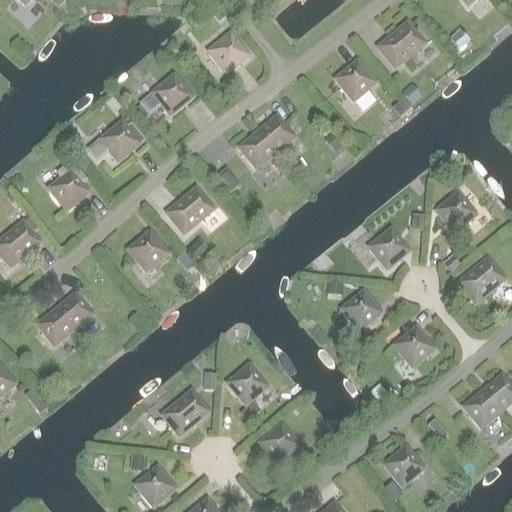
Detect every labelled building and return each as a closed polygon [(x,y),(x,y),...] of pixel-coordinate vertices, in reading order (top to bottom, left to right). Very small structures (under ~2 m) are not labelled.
[(33,0),(15,0),(25,9),(33,0)] [(58,11),(65,3),(62,0),(58,0),(53,6),(58,11)] [(461,0),(469,9),(479,0),(461,0)] [(221,10),(212,17),(218,25),(227,18),(221,10)] [(377,51),(395,72),(424,47),(407,26),(377,51)] [(459,50),(468,43),(460,32),(450,40),(459,50)] [(230,36),(207,55),(226,77),(248,59),(230,36)] [(375,86),(357,64),(334,82),(353,105),(375,86)] [(174,78),(151,97),(139,107),(140,108),(147,118),(149,119),(161,109),(170,119),(192,101),(174,78)] [(411,88),(402,95),(411,107),(421,99),(411,88)] [(400,120),(411,111),(403,102),(392,110),(400,120)] [(140,108),(135,112),(143,121),(147,118),(140,108)] [(276,119),(257,135),(275,157),(294,141),(276,119)] [(96,166),(109,155),(117,166),(140,147),(145,143),(131,125),(125,130),(121,125),(86,153),(96,166)] [(323,142),(333,155),(343,147),(333,134),(323,142)] [(256,173),(275,157),(257,135),(238,151),(256,173)] [(62,164),(69,159),(61,149),(55,154),(62,164)] [(89,196),(81,186),(85,183),(71,165),(58,176),(61,181),(48,192),(66,214),(89,196)] [(227,175),(218,182),(229,195),(237,188),(227,175)] [(165,216),(183,238),(213,213),(195,192),(165,216)] [(458,196),(435,214),(454,237),(476,218),(458,196)] [(422,233),(423,219),(412,218),(410,232),(422,233)] [(0,243),(0,259),(10,271),(40,247),(31,236),(38,230),(29,219),(22,225),(0,243)] [(390,232),(368,250),(386,273),(409,254),(390,232)] [(168,257),(149,235),(127,253),(146,276),(168,257)] [(195,263),(204,254),(195,244),(186,253),(195,263)] [(186,274),(194,267),(184,255),(176,262),(186,274)] [(450,275),(459,267),(452,258),(442,267),(450,275)] [(457,286),(475,308),(505,283),(487,262),(457,286)] [(343,286),(327,285),(326,297),(342,299),(343,286)] [(381,317),(363,295),(340,313),(359,336),(381,317)] [(55,313),(73,334),(92,318),(75,297),(55,313)] [(54,350),(73,334),(55,313),(36,328),(54,350)] [(434,353),(416,330),(393,349),(412,371),(434,353)] [(249,368),(226,386),(245,409),(267,390),(249,368)] [(0,399),(15,388),(0,369),(0,399)] [(203,393),(214,394),(216,377),(204,376),(203,393)] [(482,395),(500,416),(511,405),(511,392),(501,379),(482,395)] [(32,408),(39,402),(31,392),(24,399),(32,408)] [(161,419),(179,440),(209,416),(191,394),(161,419)] [(480,432),(500,416),(482,395),(463,410),(480,432)] [(384,416),(395,407),(386,397),(376,406),(384,416)] [(239,416),(245,424),(260,413),(254,405),(239,416)] [(434,423),(428,428),(441,444),(447,438),(434,423)] [(281,428),(259,446),(277,469),(300,450),(281,428)] [(320,443),(328,453),(340,442),(331,433),(320,443)] [(405,450),(383,468),(401,491),(424,472),(405,450)] [(131,459),(130,474),(143,475),(144,460),(131,459)] [(134,488),(153,511),(175,492),(156,470),(134,488)] [(396,486),(387,493),(398,506),(407,499),(396,486)] [(195,511),(214,511),(207,502),(195,511)]
